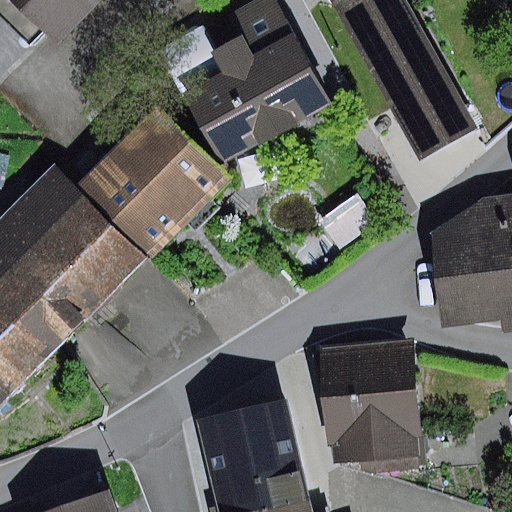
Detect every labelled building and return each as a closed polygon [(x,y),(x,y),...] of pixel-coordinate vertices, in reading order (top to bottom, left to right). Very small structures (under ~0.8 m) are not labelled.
[(5,0),(53,46),(96,0),(5,0)] [(180,93),(216,164),(325,109),(268,0),(257,0),(226,16),(236,36),(205,52),(217,75),(180,93)] [(417,161),(480,125),(407,0),(331,0),(326,5),(417,161)] [(74,184),(147,255),(220,182),(147,111),(74,184)] [(0,395),(141,260),(52,168),(0,218),(0,395)] [(511,235),(444,244),(454,324),(511,316),(511,235)] [(414,338),(320,342),(324,442),(331,441),(331,464),(419,460),(414,338)] [(308,505),(282,398),(194,420),(216,511),(332,511),(330,500),(308,505)] [(112,511),(105,492),(47,511),(112,511)]
